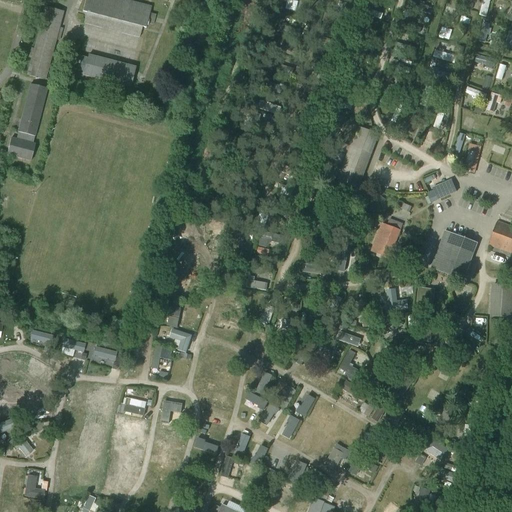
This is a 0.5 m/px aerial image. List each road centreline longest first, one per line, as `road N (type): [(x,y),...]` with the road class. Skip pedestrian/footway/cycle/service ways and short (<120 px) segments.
road 1 (track): [(317,0),(266,189),(293,234),(282,279),(362,280),(422,266)]
road 2 (track): [(486,229),(482,293),(444,350),(380,348)]
road 3 (unknown): [(234,421),(374,499)]
road 4 (track): [(397,142),(373,121),(372,104),(399,0)]
road 5 (track): [(443,172),(473,24)]
road 6 (unknown): [(125,511),(148,459),(160,382)]
